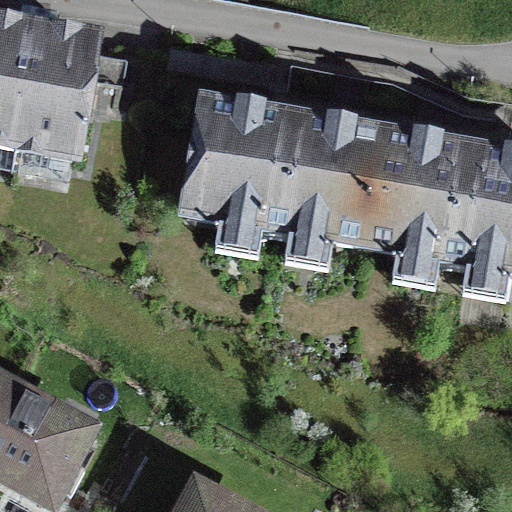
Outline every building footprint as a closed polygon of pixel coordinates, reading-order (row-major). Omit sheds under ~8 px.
[(0,150),(14,153),(34,37),(0,31),(0,150)] [(88,47),(34,37),(14,153),(48,159),(49,152),(75,157),(87,86),(120,91),(125,64),(86,57),(88,47)] [(166,71),(268,88),(271,69),(170,52),(166,71)] [(332,246),(363,251),(382,143),(204,112),(185,220),(218,226),(217,233),(331,253),(332,246)] [(511,165),(382,143),(363,251),(395,257),(394,262),(508,283),(509,276),(511,276),(511,165)] [(0,388),(0,422),(14,396),(0,388)] [(14,396),(0,422),(0,479),(53,507),(60,494),(71,499),(84,474),(73,468),(90,436),(14,396)] [(227,511),(197,496),(188,511),(227,511)]
